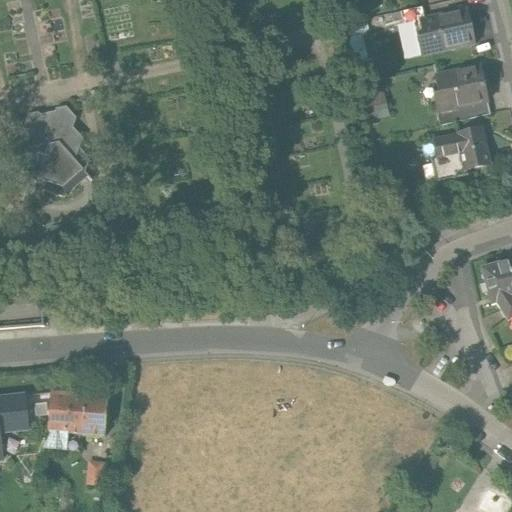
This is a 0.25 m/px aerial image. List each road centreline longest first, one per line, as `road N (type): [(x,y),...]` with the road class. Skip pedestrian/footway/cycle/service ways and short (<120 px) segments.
road 1 (residential): [(369,362),(205,341),(0,355)]
road 2 (residential): [(511,232),(452,253),(408,288),(369,362)]
road 3 (residential): [(511,447),(438,393),(369,362)]
